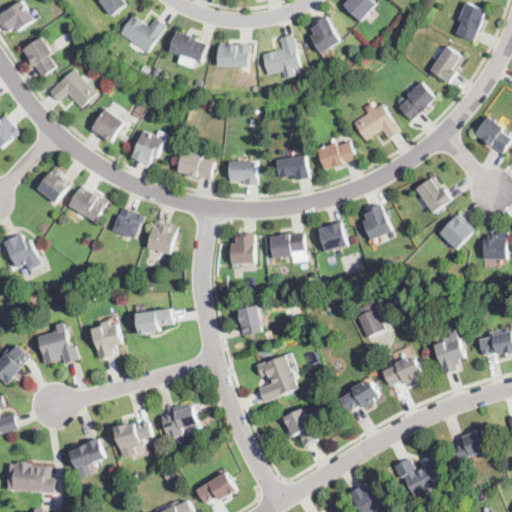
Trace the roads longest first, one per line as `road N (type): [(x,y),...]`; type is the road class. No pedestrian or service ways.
road 1 (residential): [(511,37),(486,87),(421,153),(339,196),(272,209),(193,203),(97,161),(57,131),(0,59)]
road 2 (residential): [(284,500),(238,424),(216,361),(204,277),(212,207)]
road 3 (residential): [(511,390),(400,429),(264,511)]
road 4 (residential): [(216,361),(57,404)]
road 5 (residential): [(310,0),(267,19),(239,20),(177,0)]
